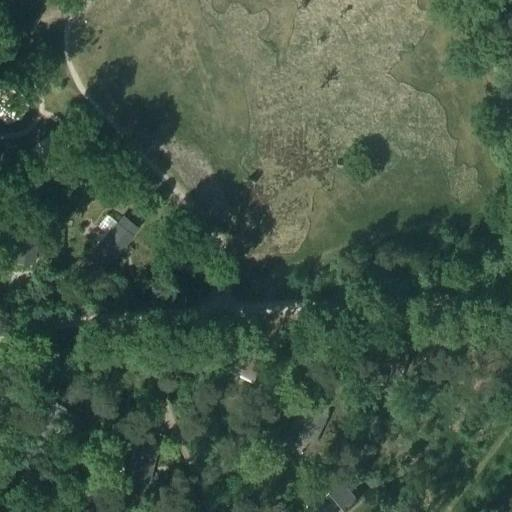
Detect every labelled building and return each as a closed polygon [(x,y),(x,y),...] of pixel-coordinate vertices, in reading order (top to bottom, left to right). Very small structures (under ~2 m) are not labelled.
[(5,86),(0,90),(0,113),(8,123),(25,108),(5,86)] [(48,138),(31,151),(49,175),(66,161),(48,138)] [(138,229),(122,215),(116,222),(105,215),(97,226),(103,232),(97,240),(100,242),(97,245),(113,257),(138,229)] [(38,228),(0,225),(0,249),(10,250),(11,262),(35,264),(38,228)] [(397,340),(384,336),(376,359),(394,365),(391,375),(401,379),(405,370),(414,344),(398,338),(397,340)] [(255,381),(267,355),(240,342),(228,370),(255,381)] [(380,374),(378,383),(388,386),(391,377),(380,374)] [(320,412),(330,393),(311,385),(295,419),(289,433),(315,445),(329,416),(320,412)] [(41,404),(33,417),(41,422),(35,432),(49,440),(55,430),(57,431),(64,421),(75,428),(81,419),(53,401),(48,409),(41,404)] [(130,462),(125,461),(121,476),(149,483),(160,442),(136,436),(130,462)] [(342,481),(307,509),(309,511),(345,511),(359,499),(342,481)]
